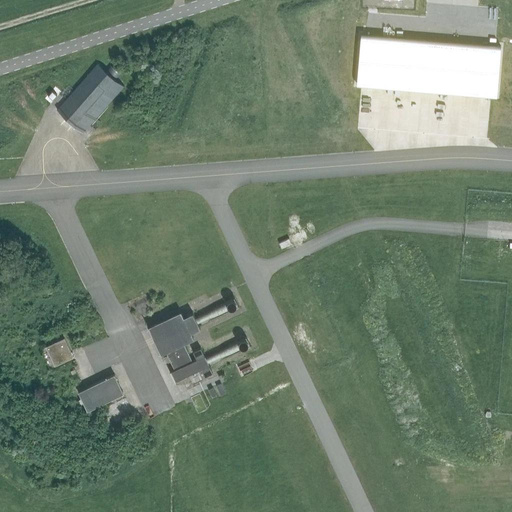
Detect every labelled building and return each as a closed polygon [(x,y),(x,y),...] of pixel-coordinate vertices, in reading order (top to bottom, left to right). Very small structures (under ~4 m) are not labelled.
[(364,35),(360,84),(493,95),(497,46),(364,35)] [(97,63),(72,92),(57,110),(83,133),(91,124),(94,120),(124,86),(116,80),(121,74),(110,65),(105,70),(97,63)] [(48,94),(44,99),(49,103),(53,98),(48,94)] [(281,248),(291,243),(289,238),(279,243),(281,248)] [(213,374),(208,364),(201,349),(193,352),(197,360),(193,362),(184,343),(194,338),(191,331),(193,330),(194,332),(201,329),(192,310),(185,313),(186,316),(184,317),(180,310),(168,316),(165,311),(160,314),(162,319),(148,326),(161,353),(166,351),(175,370),(171,372),(170,372),(175,383),(176,382),(201,370),(205,377),(213,374)] [(73,357),(71,352),(64,338),(46,347),(55,366),(73,357)] [(77,391),(87,411),(94,407),(123,392),(114,374),(85,388),(77,391)] [(221,385),(216,387),(221,397),(226,394),(221,385)]
